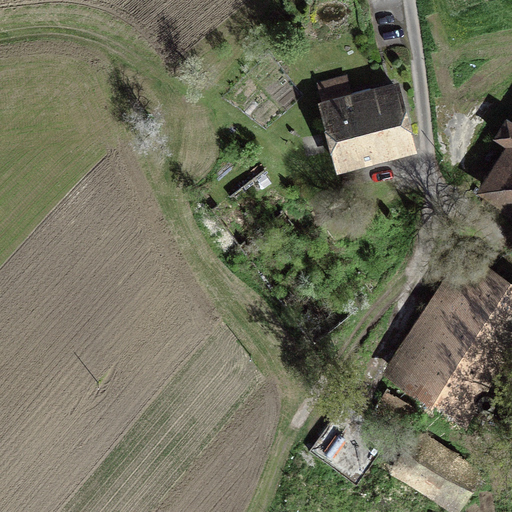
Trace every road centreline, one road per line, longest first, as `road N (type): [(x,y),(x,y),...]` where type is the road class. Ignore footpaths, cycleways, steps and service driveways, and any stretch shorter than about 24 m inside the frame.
road 1 (track): [(428,151),(437,200),(420,266),(336,460)]
road 2 (residential): [(428,151),(408,0)]
